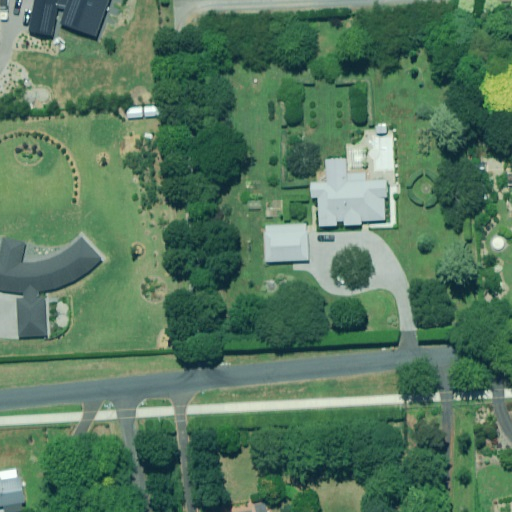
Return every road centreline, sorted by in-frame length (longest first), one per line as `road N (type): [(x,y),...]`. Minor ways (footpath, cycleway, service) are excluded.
road 1 (residential): [(511,350),(0,398)]
road 2 (unknown): [(205,379),(190,41),(203,22),(353,0)]
